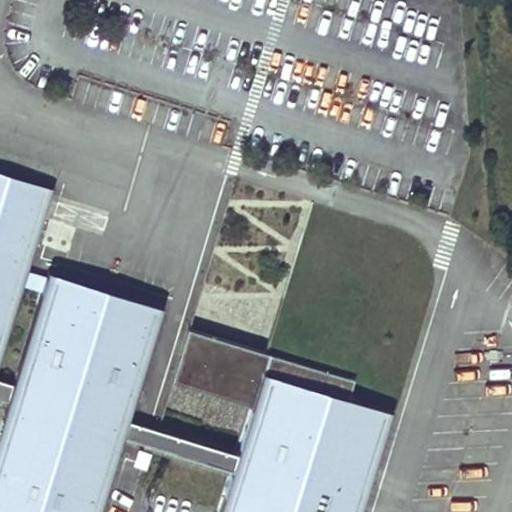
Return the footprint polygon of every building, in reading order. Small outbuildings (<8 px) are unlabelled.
[(0,339),(23,268),(47,193),(0,178),(0,339)] [(0,401),(41,274),(23,268),(0,339),(0,401)] [(0,511),(89,511),(154,310),(41,274),(0,401),(0,511)] [(342,381),(181,330),(165,380),(241,405),(208,509),(206,511),(348,511),(370,444),(326,431),(335,403),(342,381)] [(379,417),(335,403),(326,431),(370,444),(379,417)]
